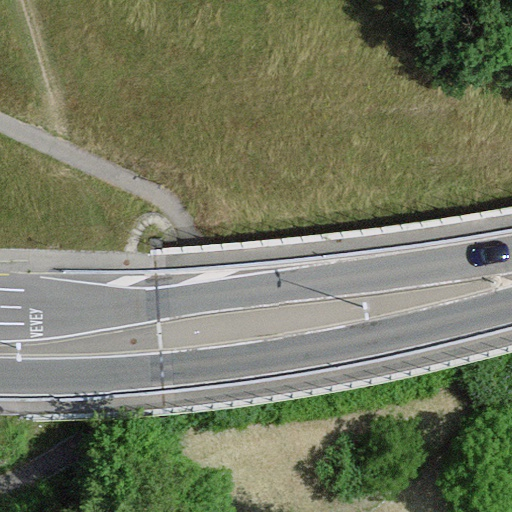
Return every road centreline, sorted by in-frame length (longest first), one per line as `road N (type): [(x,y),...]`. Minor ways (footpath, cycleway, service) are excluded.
road 1 (secondary): [(0,377),(163,373),(511,300)]
road 2 (secondary): [(511,264),(113,307)]
